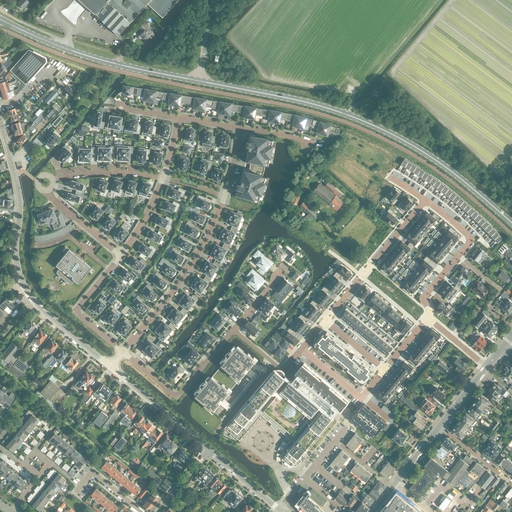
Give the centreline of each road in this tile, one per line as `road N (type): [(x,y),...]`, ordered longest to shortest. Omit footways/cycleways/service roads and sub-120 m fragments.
road 1 (secondary): [(511,223),(446,168),(383,130),(308,103),(199,81)]
road 2 (residential): [(110,368),(22,284),(15,253),(20,202),(0,121)]
road 3 (secondary): [(199,81),(64,48),(0,18)]
road 4 (residential): [(123,352),(198,255),(224,196)]
road 5 (residential): [(233,330),(179,393),(123,352)]
road 6 (residential): [(123,352),(76,314),(120,255)]
road 7 (residential): [(208,450),(110,368)]
